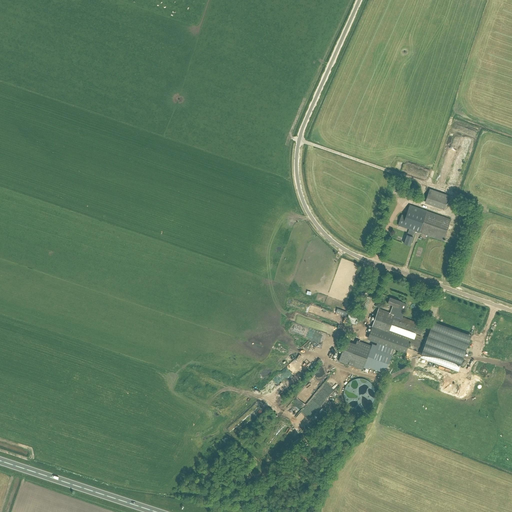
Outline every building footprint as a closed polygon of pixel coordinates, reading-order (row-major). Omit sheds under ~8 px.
[(449,195),(429,189),(425,201),(444,208),(449,195)] [(451,219),(409,204),(405,217),(401,215),(398,225),(411,230),(409,236),(407,235),(404,244),(410,246),(415,232),(443,241),(451,219)] [(411,338),(414,339),(416,334),(420,336),(423,326),(395,315),(400,302),(390,298),(388,304),(393,306),(391,313),(378,309),(367,339),(406,353),(411,338)] [(433,322),(420,357),(458,371),(471,336),(433,322)] [(371,346),(356,340),(355,344),(346,341),(338,361),(362,370),(371,346)] [(354,408),(356,403),(341,398),(340,401),(344,402),(343,405),(347,407),(347,406),(354,408)]
